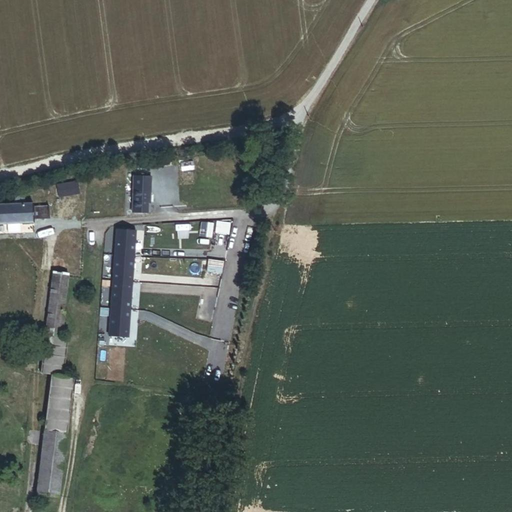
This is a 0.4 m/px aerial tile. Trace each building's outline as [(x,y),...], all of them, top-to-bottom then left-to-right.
[(153,187),(141,187),(140,211),(152,212),(153,187)] [(0,205),(0,223),(46,221),(45,204),(0,205)] [(112,336),(131,338),(140,230),(121,229),(112,336)] [(48,336),(65,338),(68,312),(66,311),(71,274),(57,272),(48,336)] [(47,431),(69,433),(76,379),(65,377),(70,340),(65,338),(48,336),(42,374),(54,376),(47,431)] [(61,496),(69,433),(47,431),(38,493),(38,494),(38,495),(39,495),(61,496)]
